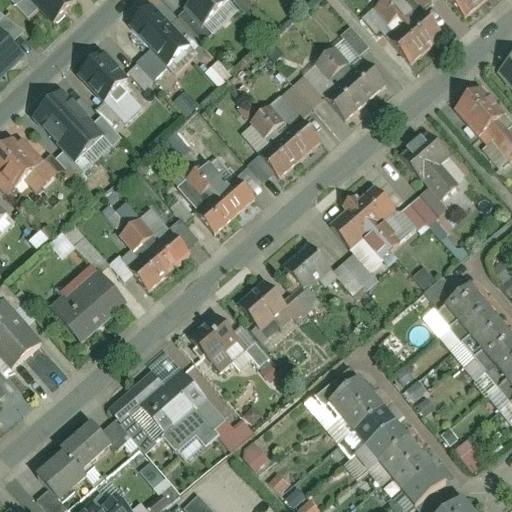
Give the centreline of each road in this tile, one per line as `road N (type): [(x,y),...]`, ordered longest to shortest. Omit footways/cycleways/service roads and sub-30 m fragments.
road 1 (residential): [(511,22),(0,468)]
road 2 (residential): [(511,467),(472,498),(359,364)]
road 3 (residential): [(0,119),(125,0)]
